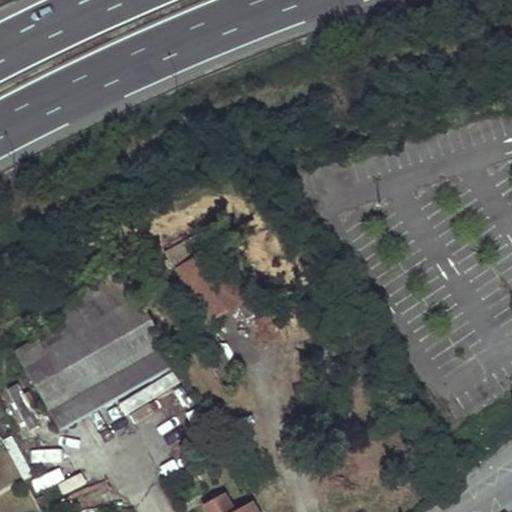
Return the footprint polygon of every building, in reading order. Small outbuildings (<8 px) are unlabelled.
[(203,230),(164,251),(175,269),(214,248),(203,230)] [(242,300),(259,291),(233,244),(217,254),(242,300)] [(232,372),(204,322),(236,305),(244,318),(267,306),(259,291),(242,300),(217,254),(214,248),(175,269),(164,251),(150,258),(219,380),(232,372)] [(94,284),(53,316),(60,326),(16,351),(62,433),(177,367),(130,284),(118,264),(94,284)] [(17,433),(4,441),(41,511),(49,511),(58,507),(17,433)]
